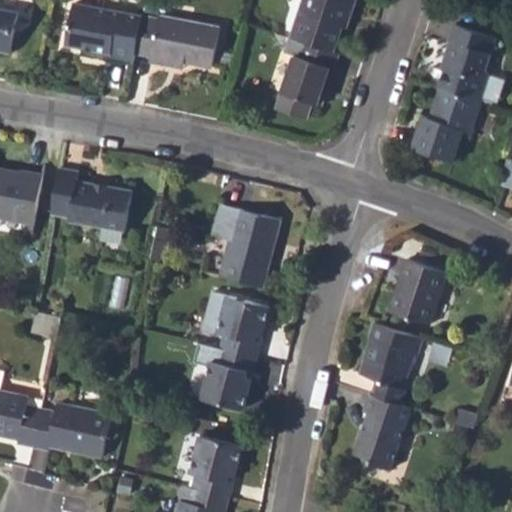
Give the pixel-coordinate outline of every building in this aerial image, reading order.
[(303,0),(291,37),(334,51),(343,25),(346,15),(351,17),(356,0),(303,0)] [(83,47),(111,52),(110,57),(134,61),(135,54),(136,53),(143,15),(75,2),(67,44),(83,47)] [(0,48),(11,51),(19,10),(0,6),(0,48)] [(136,53),(151,55),(150,62),(170,65),(171,59),(187,62),(214,67),(220,26),(181,19),(158,15),(157,19),(143,15),(136,53)] [(439,85),(442,86),(481,99),(490,72),(487,66),(496,37),(453,23),(447,39),(450,40),(444,59),(447,60),(439,85)] [(291,37),(286,51),(295,54),(277,107),(306,117),(311,101),(321,104),(328,84),(322,82),(328,67),(334,70),(339,53),(334,51),(291,37)] [(83,52),(110,57),(111,52),(83,47),(83,52)] [(170,65),(185,68),(187,62),(171,59),(170,65)] [(328,84),(334,70),(328,67),(322,82),(328,84)] [(442,86),(432,118),(425,116),(414,149),(454,161),(465,129),(471,131),(481,99),(442,86)] [(511,149),(503,178),(511,181),(511,149)] [(0,218),(27,224),(32,225),(41,172),(18,167),(17,169),(0,165),(0,218)] [(50,214),(70,218),(70,222),(125,232),(133,189),(110,184),(108,190),(94,187),(95,181),(78,178),(79,170),(59,166),(50,214)] [(95,181),(94,187),(108,190),(110,184),(95,181)] [(219,274),(262,285),(279,218),(218,202),(210,234),(228,238),(219,274)] [(150,257),(160,260),(164,241),(153,239),(150,257)] [(387,309),(427,323),(445,270),(404,257),(399,272),(402,273),(397,288),(394,287),(387,309)] [(222,329),(219,343),(257,353),(260,343),(254,341),(256,334),(262,336),(271,301),(210,287),(201,324),(222,329)] [(30,330),(56,336),(61,314),(34,308),(30,330)] [(371,320),(366,335),(371,337),(365,354),(363,353),(357,372),(373,377),(368,392),(396,401),(412,352),(415,354),(421,337),(371,320)] [(450,357),(454,344),(425,337),(422,350),(450,357)] [(218,348),(197,342),(191,361),(207,365),(197,397),(242,409),(251,376),(245,374),(246,367),(253,369),(257,353),(219,343),(218,348)] [(0,433),(18,437),(18,442),(32,445),(40,409),(26,406),(29,396),(0,389),(0,433)] [(367,392),(361,410),(365,412),(353,451),(373,458),(371,463),(388,468),(409,406),(396,401),(368,392),(367,392)] [(26,406),(40,409),(42,399),(29,396),(26,406)] [(32,445),(48,449),(49,444),(101,455),(110,414),(57,402),(54,412),(40,409),(32,445)] [(451,420),(471,427),(477,412),(456,406),(451,420)] [(192,485),(230,495),(233,483),(226,482),(229,474),(235,476),(243,444),(197,432),(186,472),(195,474),(192,485)] [(233,483),(235,476),(229,474),(226,482),(233,483)] [(117,490),(128,493),(132,478),(120,475),(117,490)] [(179,499),(187,501),(192,485),(183,483),(179,499)] [(179,499),(175,511),(221,511),(222,510),(226,510),(230,495),(192,485),(187,501),(179,499)]
